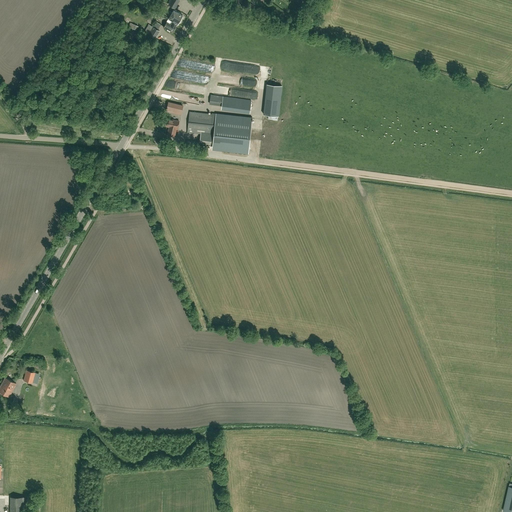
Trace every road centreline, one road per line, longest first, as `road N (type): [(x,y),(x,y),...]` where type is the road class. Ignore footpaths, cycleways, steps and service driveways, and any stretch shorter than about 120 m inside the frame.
road 1 (track): [(511,192),(188,152)]
road 2 (tertiary): [(0,356),(121,146)]
road 3 (tertiary): [(121,146),(206,0)]
road 4 (unclassified): [(121,146),(0,136)]
